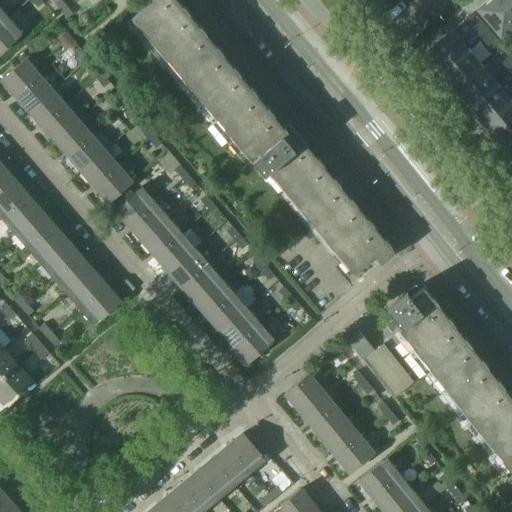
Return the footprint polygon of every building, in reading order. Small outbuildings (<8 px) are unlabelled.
[(60,0),(59,0),(55,4),(66,18),(72,13),(60,0)] [(306,145),(286,120),(281,125),(272,115),(273,114),(266,106),(265,106),(256,95),(257,94),(250,85),(249,86),(239,74),(240,73),(233,65),(232,66),(222,54),(223,53),(216,45),(215,45),(205,34),(206,33),(199,25),(198,25),(188,13),(189,13),(182,4),(181,5),(176,0),(152,0),(126,22),(245,166),(252,160),(263,174),(265,172),(334,254),(350,274),(373,255),(380,263),(394,252),(390,247),(391,246),(384,238),(383,239),(373,227),(374,226),(367,218),(366,218),(356,207),(357,206),(350,197),(349,198),(339,186),(340,185),(333,177),(332,178),(322,166),(323,165),(316,157),(315,158),(306,146),(306,145)] [(511,25),(511,14),(499,0),(486,0),(476,9),(499,36),(511,25)] [(511,0),(499,0),(511,14),(511,0)] [(7,17),(0,23),(0,51),(17,36),(21,33),(7,17)] [(487,31),(479,22),(472,28),(480,38),(487,31)] [(466,49),(450,31),(423,54),(438,72),(466,49)] [(495,40),(487,31),(480,38),(487,47),(495,40)] [(62,39),(69,48),(75,43),(67,34),(62,39)] [(83,52),(75,43),(69,48),(77,57),(83,52)] [(453,90),(480,67),(466,49),(438,72),(453,90)] [(511,69),(511,60),(509,57),(501,63),(509,72),(511,69)] [(1,79),(15,95),(38,75),(24,59),(1,79)] [(88,69),(96,78),(101,74),(93,64),(88,69)] [(467,107),(495,84),(480,67),(453,90),(467,107)] [(109,82),(101,74),(96,78),(103,87),(109,82)] [(38,75),(15,95),(28,110),(51,90),(38,75)] [(482,125),(510,101),(495,84),(467,107),(482,125)] [(51,90),(28,110),(41,125),(64,106),(51,90)] [(114,100),(122,109),(127,104),(119,95),(114,100)] [(497,142),(511,129),(511,104),(510,101),(482,125),(497,142)] [(135,113),(127,104),(122,109),(129,118),(135,113)] [(64,106),(41,125),(55,141),(78,121),(64,106)] [(78,121),(55,141),(68,156),(91,136),(78,121)] [(140,130),(148,139),(153,134),(145,125),(140,130)] [(511,159),(511,129),(497,142),(511,159)] [(161,143),(153,134),(148,139),(155,148),(161,143)] [(91,136),(68,156),(81,171),(104,151),(91,136)] [(104,151),(81,171),(94,186),(117,166),(104,151)] [(165,160),(182,179),(187,174),(171,155),(165,160)] [(0,164),(0,191),(13,180),(0,164)] [(117,166),(94,186),(108,202),(130,182),(117,166)] [(195,183),(187,174),(182,179),(189,188),(195,183)] [(13,180),(0,191),(0,217),(0,218),(26,195),(13,180)] [(114,209),(128,225),(155,203),(141,187),(114,209)] [(26,195),(0,218),(13,233),(40,210),(26,195)] [(200,200),(208,210),(213,205),(205,196),(200,200)] [(155,203),(128,225),(141,241),(168,218),(155,203)] [(221,214),(213,205),(208,210),(215,218),(221,214)] [(40,210),(13,233),(26,248),(52,225),(40,210)] [(168,218),(141,241),(155,256),(181,233),(168,218)] [(52,225),(26,248),(40,264),(66,241),(52,225)] [(226,231),(233,240),(239,235),(231,226),(226,231)] [(181,233),(155,256),(168,271),(194,248),(181,233)] [(246,244),(239,235),(233,240),(241,249),(246,244)] [(66,241),(40,264),(52,278),(79,255),(66,241)] [(194,248),(168,271),(181,286),(207,263),(194,248)] [(79,255),(52,278),(66,294),(92,271),(79,255)] [(252,261),(260,271),(265,266),(257,257),(252,261)] [(207,263),(181,286),(194,301),(221,278),(207,263)] [(272,275),(265,266),(260,271),(267,279),(272,275)] [(92,271),(66,294),(79,309),(105,286),(92,271)] [(221,278),(194,301),(207,316),(234,293),(221,278)] [(423,284),(422,285),(417,289),(415,285),(386,308),(400,325),(391,332),(507,479),(511,474),(511,398),(503,387),(504,386),(497,378),(496,379),(486,366),(487,366),(480,357),(479,358),(470,346),(471,345),(464,336),(463,337),(454,325),(454,324),(448,316),(447,317),(437,304),(438,304),(423,284)] [(105,286),(79,309),(92,325),(119,302),(105,286)] [(278,292),(285,301),(291,296),(283,287),(278,292)] [(12,298),(20,307),(25,302),(17,293),(12,298)] [(234,293),(207,316),(220,332),(247,309),(234,293)] [(298,305),(291,296),(285,301),(293,310),(298,305)] [(0,306),(0,310),(6,317),(13,312),(4,302),(0,306)] [(25,302),(20,307),(27,316),(33,311),(25,302)] [(247,309),(220,332),(233,346),(259,323),(247,309)] [(21,321),(13,312),(6,317),(15,327),(21,321)] [(38,328),(46,337),(52,333),(43,323),(38,328)] [(259,323),(233,346),(247,362),(273,339),(259,323)] [(358,332),(347,341),(362,359),(373,350),(358,332)] [(25,339),(33,348),(39,342),(31,333),(25,339)] [(59,341),(52,333),(46,337),(54,346),(59,341)] [(48,352),(39,342),(33,348),(41,358),(48,352)] [(2,348),(0,350),(0,377),(16,364),(2,348)] [(338,348),(333,353),(340,362),(346,358),(338,348)] [(16,364),(0,377),(0,400),(3,403),(30,380),(16,364)] [(351,376),(359,384),(364,380),(357,371),(351,376)] [(284,393),(297,409),(320,390),(307,374),(284,393)] [(364,380),(359,384),(366,394),(372,389),(364,380)] [(320,390),(297,409),(310,424),(333,405),(320,390)] [(377,407),(384,415),(390,411),(382,402),(377,407)] [(333,405),(310,424),(323,440),(346,421),(333,405)] [(397,420),(390,411),(384,415),(392,425),(397,420)] [(346,421),(323,440),(335,455),(359,436),(346,421)] [(242,433),(227,445),(250,472),(265,460),(242,433)] [(359,436),(335,455),(349,472),(372,453),(359,436)] [(414,447),(421,456),(427,451),(420,442),(414,447)] [(227,445),(212,458),(234,485),(250,472),(227,445)] [(435,461),(427,451),(421,456),(429,465),(435,461)] [(212,458),(197,471),(219,498),(234,485),(212,458)] [(358,480),(372,496),(399,474),(386,458),(382,461),(358,480)] [(197,471),(181,484),(203,511),(219,498),(197,471)] [(399,474),(372,496),(384,511),(412,490),(399,474)] [(446,487),(446,488),(452,483),(444,474),(439,478),(442,482),(446,487)] [(437,481),(420,494),(426,503),(446,487),(442,482),(439,484),(437,481)] [(459,492),(452,483),(446,488),(453,497),(459,492)] [(181,484),(165,497),(178,511),(201,511),(203,511),(181,484)] [(276,486),(267,494),(272,499),(281,492),(276,486)] [(273,511),(303,511),(313,505),(300,489),(273,511)] [(412,490),(384,511),(416,511),(424,506),(412,490)] [(258,501),(262,507),(272,499),(267,494),(258,501)] [(3,495),(0,497),(0,511),(14,511),(16,510),(3,495)] [(178,511),(165,497),(150,509),(152,511),(178,511)] [(497,511),(511,511),(511,503),(510,501),(497,511)]
